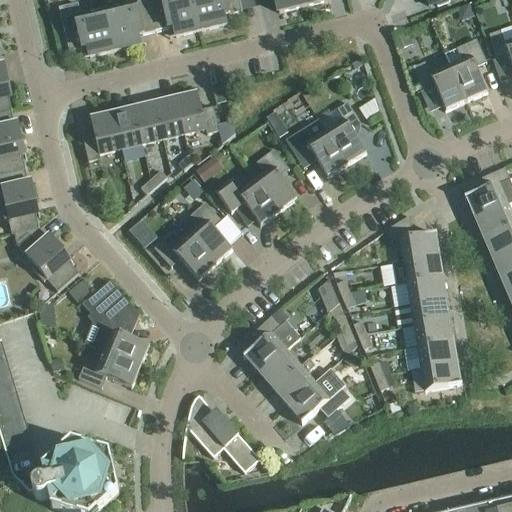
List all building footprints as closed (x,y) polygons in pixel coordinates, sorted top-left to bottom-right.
[(122,11),(105,15),(115,55),(140,49),(138,39),(155,35),(147,0),(127,0),(128,2),(122,11)] [(147,0),(155,35),(173,31),(175,41),(201,35),(192,0),(147,0)] [(192,0),(201,35),(226,28),(224,19),(242,15),(238,0),(192,0)] [(304,10),(302,0),(274,0),(279,16),(304,10)] [(302,0),(304,10),(330,4),(328,0),(302,0)] [(424,0),(428,9),(435,6),(437,10),(450,5),(448,1),(450,0),(424,0)] [(115,55),(105,15),(88,19),(79,14),(78,7),(58,11),(69,55),(87,51),(89,61),(115,55)] [(392,38),(397,54),(411,49),(406,34),(392,38)] [(511,43),(504,46),(501,34),(489,38),(497,62),(508,58),(511,68),(511,43)] [(461,63),(450,68),(466,106),(488,96),(487,95),(486,95),(475,71),(486,66),(476,43),(456,52),(461,63)] [(0,118),(12,116),(8,99),(12,98),(5,68),(1,69),(0,63),(0,118)] [(466,106),(450,68),(430,77),(425,66),(414,71),(424,94),(435,89),(445,113),(445,114),(445,115),(466,106)] [(226,105),(223,92),(214,94),(217,107),(226,105)] [(199,98),(176,103),(184,138),(206,133),(207,138),(219,135),(213,111),(201,114),(198,99),(199,99),(199,98)] [(176,103),(155,108),(163,143),(184,138),(176,103)] [(379,116),(375,104),(363,111),(370,122),(379,116)] [(343,123),(325,135),(347,169),(366,157),(365,156),(351,134),(361,128),(347,106),(337,113),(343,123)] [(155,108),(134,113),(142,148),(163,143),(155,108)] [(134,113),(113,118),(121,153),(142,148),(134,113)] [(0,180),(26,174),(22,158),(25,157),(18,127),(15,127),(12,116),(0,118),(0,180)] [(275,116),(267,122),(277,138),(285,133),(275,116)] [(121,153),(113,118),(89,124),(90,125),(91,125),(94,139),(83,142),(88,166),(100,163),(99,158),(121,153)] [(318,124),(285,144),(299,166),(313,158),(327,180),(326,181),(327,182),(347,169),(325,135),(318,124)] [(264,176),(254,184),(279,216),(297,202),(296,201),(296,202),(280,181),(289,173),(274,153),(257,166),(264,176)] [(178,168),(184,175),(195,166),(189,159),(178,168)] [(215,179),(209,170),(199,178),(205,186),(215,179)] [(511,206),(511,188),(505,172),(482,182),(486,193),(465,203),(465,204),(467,203),(475,223),(508,208),(511,206)] [(12,239),(14,238),(39,233),(35,216),(39,215),(32,185),(28,186),(26,174),(0,180),(0,187),(1,192),(0,192),(0,206),(4,223),(8,222),(12,239)] [(161,175),(151,183),(157,191),(167,182),(161,175)] [(157,191),(151,183),(140,192),(146,200),(157,191)] [(279,216),(254,184),(244,191),(238,184),(234,183),(233,183),(216,196),(231,217),(244,207),(260,229),(259,229),(260,230),(279,216)] [(205,207),(179,230),(215,269),(232,253),(231,252),(231,253),(213,233),(222,225),(205,207)] [(475,223),(484,243),(511,230),(511,216),(508,208),(475,223)] [(145,220),(131,231),(147,250),(160,238),(145,220)] [(399,244),(403,266),(439,260),(435,239),(437,239),(437,238),(413,241),(410,220),(387,234),(389,246),(399,244)] [(215,269),(179,230),(154,253),(171,271),(180,263),(198,283),(197,284),(198,285),(215,269)] [(492,262),(511,253),(511,230),(484,243),(492,262)] [(39,233),(14,238),(16,249),(34,269),(31,272),(44,286),(46,283),(58,296),(79,278),(68,265),(70,263),(50,239),(47,242),(39,233)] [(511,253),(492,262),(501,282),(511,277),(511,253)] [(442,282),(439,260),(403,266),(391,268),(395,289),(407,288),(442,282)] [(511,277),(501,282),(509,302),(511,300),(511,277)] [(81,302),(96,289),(87,280),(73,293),(81,302)] [(408,297),(410,309),(446,303),(442,282),(407,288),(395,289),(397,299),(408,297)] [(318,294),(328,318),(339,308),(329,284),(318,294)] [(336,288),(342,300),(350,297),(345,284),(336,288)] [(125,320),(134,313),(110,285),(109,286),(82,308),(95,322),(84,348),(103,356),(140,371),(149,350),(148,349),(148,350),(123,340),(128,329),(123,327),(125,320)] [(350,297),(342,300),(347,313),(355,309),(350,297)] [(410,309),(414,330),(449,324),(446,303),(410,309)] [(53,307),(40,314),(41,327),(57,332),(53,307)] [(260,378),(287,354),(300,342),(285,325),(280,330),(272,320),(253,337),(261,346),(243,362),(244,363),(246,362),(260,378)] [(336,324),(341,336),(350,333),(345,320),(336,324)] [(414,330),(417,351),(453,345),(449,324),(414,330)] [(353,329),(358,341),(367,338),(362,325),(353,329)] [(350,333),(341,336),(346,349),(355,345),(350,333)] [(367,338),(358,341),(364,354),(372,350),(367,338)] [(417,351),(421,373),(457,367),(453,345),(417,351)] [(260,378),(274,394),(301,370),(287,354),(260,378)] [(362,365),(353,355),(344,364),(349,369),(357,370),(362,365)] [(0,357),(0,370),(8,368),(5,356),(0,357)] [(140,371),(103,356),(94,376),(83,371),(78,383),(102,392),(106,381),(131,391),(130,392),(132,393),(140,371)] [(49,365),(53,377),(65,373),(61,361),(49,365)] [(274,394),(288,410),(316,387),(307,377),(315,370),(309,363),(301,370),(274,394)] [(370,370),(375,382),(384,379),(379,366),(370,370)] [(457,367),(421,373),(425,395),(462,389),(462,388),(460,388),(457,367)] [(0,370),(0,383),(12,380),(8,368),(0,370)] [(350,402),(342,393),(345,390),(330,374),(316,387),(288,410),(302,426),(301,427),(302,428),(320,413),(328,422),(336,415),(350,402)] [(384,379),(375,382),(380,395),(389,391),(384,379)] [(0,383),(0,396),(15,392),(12,380),(0,383)] [(0,396),(0,409),(19,404),(15,392),(0,396)] [(231,463),(245,478),(260,464),(216,415),(214,417),(199,401),(195,404),(191,411),(190,418),(186,432),(213,462),(225,452),(233,461),(231,463)] [(0,409),(0,422),(23,416),(19,404),(0,409)] [(328,422),(324,425),(334,437),(335,438),(349,429),(348,428),(336,415),(328,422)] [(0,422),(0,435),(26,428),(23,416),(0,422)] [(26,428),(0,435),(0,438),(5,454),(19,450),(30,440),(26,428)] [(42,473),(45,486),(43,485),(41,485),(40,485),(39,486),(37,486),(36,487),(35,488),(34,489),(34,490),(33,491),(32,493),(32,494),(32,495),(33,497),(33,498),(34,499),(35,501),(37,502),(39,503),(41,503),(42,503),(43,503),(44,502),(46,502),(47,501),(48,500),(50,511),(102,511),(118,497),(109,458),(82,450),(81,455),(72,457),(67,452),(65,445),(64,445),(66,452),(42,473)] [(511,511),(511,503),(496,507),(497,511),(511,511)]
